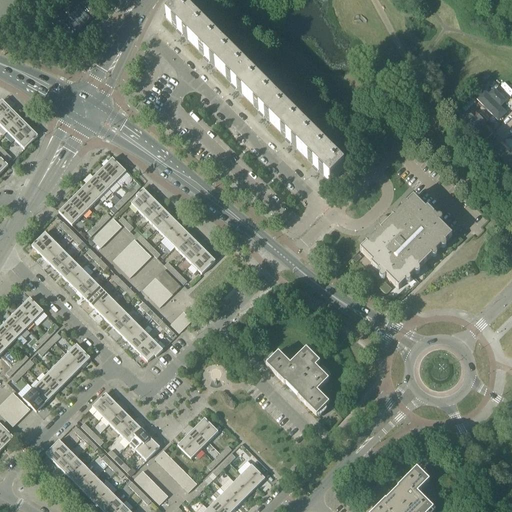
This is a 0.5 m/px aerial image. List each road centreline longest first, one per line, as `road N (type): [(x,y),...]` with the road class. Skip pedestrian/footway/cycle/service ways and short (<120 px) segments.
road 1 (residential): [(284,259),(395,151),(476,232)]
road 2 (residential): [(264,511),(326,448),(210,332)]
road 3 (tertiary): [(284,259),(139,142),(84,110)]
road 4 (residential): [(0,494),(18,464),(116,367)]
road 5 (residential): [(116,367),(2,248)]
road 6 (residential): [(210,332),(152,391),(141,392),(116,367)]
